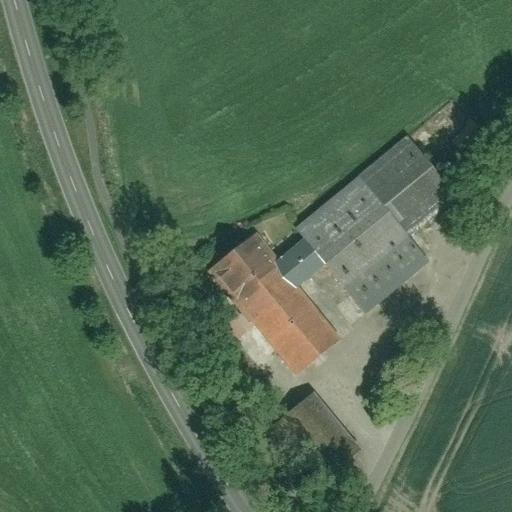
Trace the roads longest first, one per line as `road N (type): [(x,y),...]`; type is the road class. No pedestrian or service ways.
road 1 (tertiary): [(242,511),(112,282),(10,0)]
road 2 (residential): [(511,180),(455,311),(344,511)]
